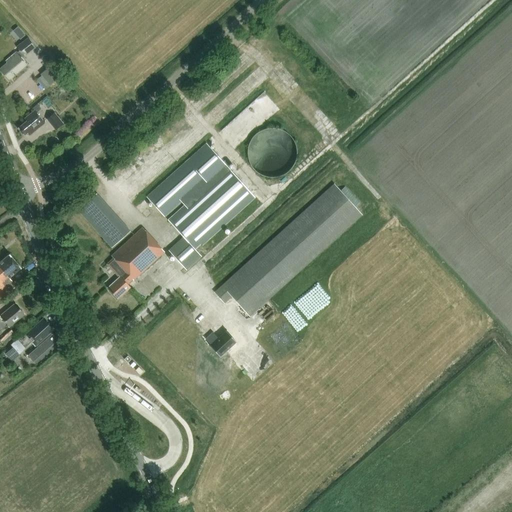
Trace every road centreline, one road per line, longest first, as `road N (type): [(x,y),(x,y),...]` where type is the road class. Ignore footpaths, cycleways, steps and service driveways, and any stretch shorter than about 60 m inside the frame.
road 1 (secondary): [(162,511),(17,193)]
road 2 (unclassified): [(17,193),(76,165),(261,0)]
